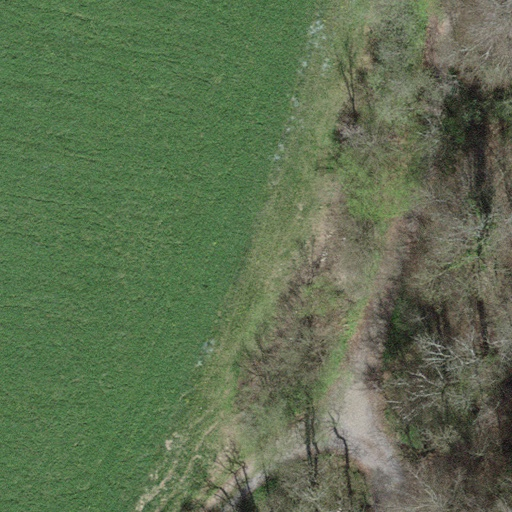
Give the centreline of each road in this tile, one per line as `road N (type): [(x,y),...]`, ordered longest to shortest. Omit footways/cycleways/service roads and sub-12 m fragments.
road 1 (track): [(344,404),(431,161),(454,0)]
road 2 (track): [(209,511),(344,404),(397,490),(393,511)]
